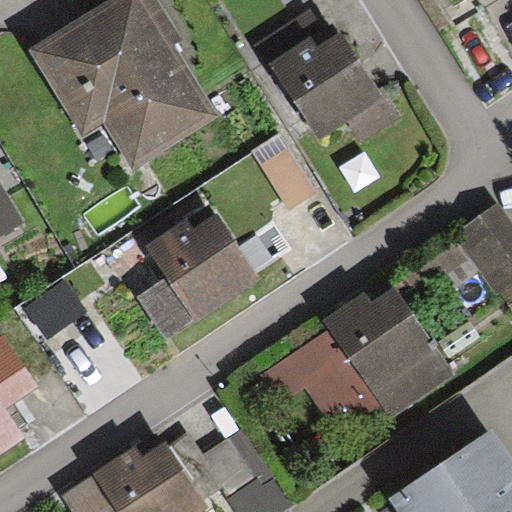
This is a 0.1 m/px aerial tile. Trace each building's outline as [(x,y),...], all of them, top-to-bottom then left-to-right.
[(141,0),(122,0),(31,57),(84,142),(103,130),(131,174),(220,119),(174,46),(183,41),(157,0),(151,0),(144,4),(141,0)] [(336,23),(269,66),(321,147),(351,129),(361,144),(403,118),(385,89),(380,93),(336,23)] [(290,150),(261,169),(289,212),(318,193),(290,150)] [(0,236),(23,223),(0,184),(0,236)] [(391,423),(456,379),(447,366),(511,317),(511,216),(502,202),(391,284),(324,330),(328,335),(266,378),(282,401),(304,387),(327,421),(334,417),(344,433),(381,408),(391,423)] [(262,286),(219,218),(194,234),(189,226),(148,252),(168,283),(142,300),(167,338),(194,320),(199,327),(262,286)] [(65,285),(22,315),(42,344),(85,314),(65,285)] [(0,461),(26,444),(7,416),(44,391),(7,338),(0,342),(0,461)] [(67,498),(75,511),(210,511),(204,503),(251,473),(230,440),(203,457),(189,436),(150,461),(138,468),(131,457),(67,498)] [(394,505),(398,511),(511,511),(511,465),(493,438),(394,505)]
